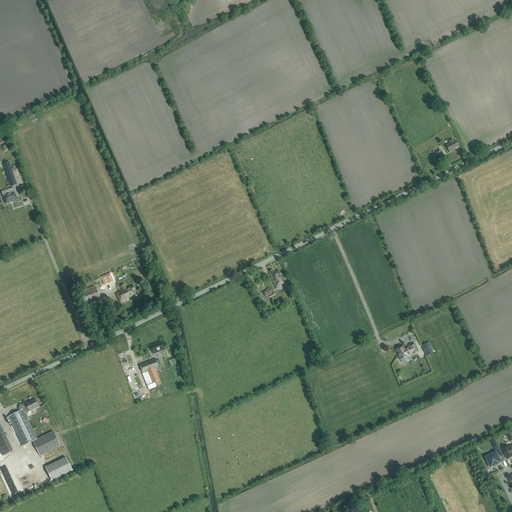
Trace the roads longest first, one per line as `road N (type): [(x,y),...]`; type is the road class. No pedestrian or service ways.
road 1 (unclassified): [(0,390),(511,141)]
road 2 (unclassified): [(330,511),(511,427)]
road 3 (track): [(24,183),(89,348)]
road 4 (track): [(332,229),(382,346)]
